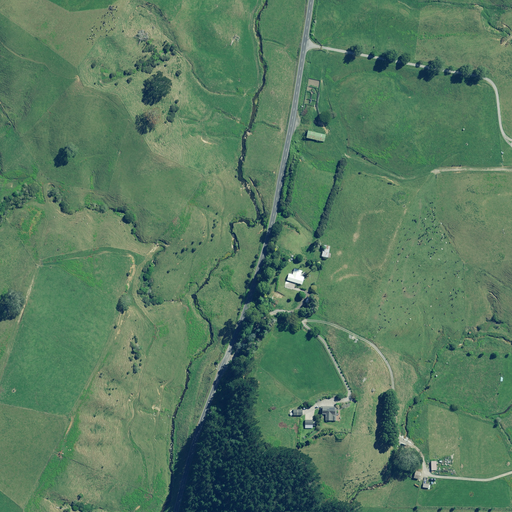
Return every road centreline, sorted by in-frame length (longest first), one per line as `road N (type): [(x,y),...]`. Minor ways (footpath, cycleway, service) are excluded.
road 1 (tertiary): [(175,511),(264,252),(311,0)]
road 2 (unknown): [(219,373),(230,368),(264,309),(336,323),(386,358),(393,429),(404,439)]
road 3 (track): [(134,299),(135,261),(109,248),(51,255),(0,387)]
road 4 (track): [(304,43),(485,76),(497,83),(511,141)]
